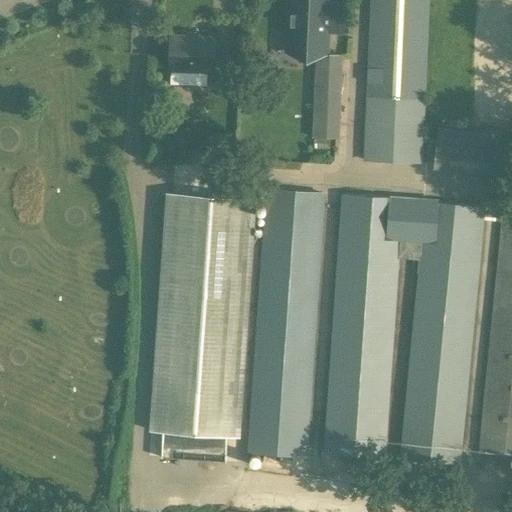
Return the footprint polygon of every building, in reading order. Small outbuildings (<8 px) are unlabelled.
[(289,0),(288,29),(287,45),(325,47),(326,30),(342,31),(343,0),(289,0)] [(368,0),(362,159),(424,163),(430,0),(368,0)] [(170,35),(169,69),(170,69),(170,83),(206,85),(206,81),(226,82),(228,50),(214,49),(215,37),(170,35)] [(313,136),(339,137),(341,53),(315,52),(313,136)] [(500,173),(506,133),(439,124),(435,156),(460,159),(459,167),(500,173)] [(148,431),(164,432),(162,457),(224,461),(225,437),(239,437),(256,188),(227,186),(227,197),(165,192),(148,431)] [(247,452),(307,457),(325,192),(265,188),(247,452)] [(341,195),(324,452),(385,456),(400,240),(421,242),(399,457),(460,462),(486,206),(341,195)] [(511,455),(511,212),(502,211),(478,451),(511,455)]
